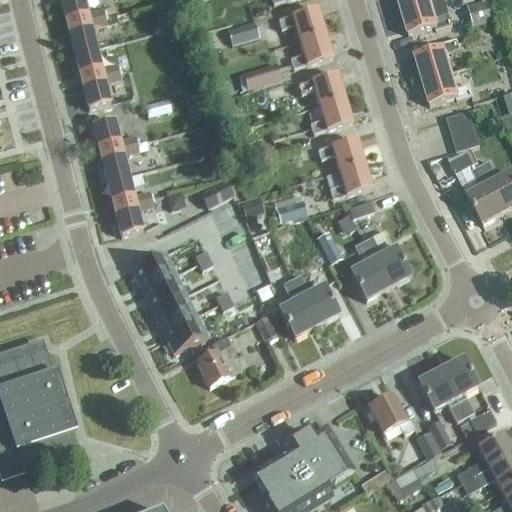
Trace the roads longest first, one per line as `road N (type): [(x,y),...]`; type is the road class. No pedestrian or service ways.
road 1 (residential): [(183,457),(96,290),(19,0)]
road 2 (residential): [(473,305),(399,153),(352,0)]
road 3 (residential): [(183,457),(473,305)]
road 4 (residential): [(67,511),(183,457)]
